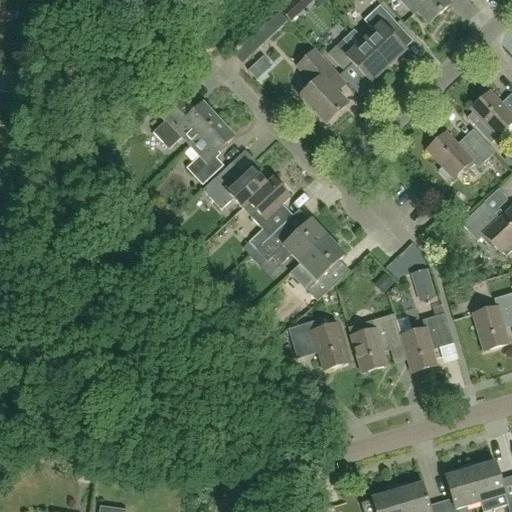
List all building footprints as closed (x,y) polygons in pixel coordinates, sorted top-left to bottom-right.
[(289,0),(280,9),(291,21),(313,0),(289,0)] [(399,0),(414,16),(417,13),(430,27),(450,8),(442,0),(399,0)] [(363,42),(387,69),(404,53),(387,34),(395,26),(378,8),(370,16),(364,22),(373,33),(363,42)] [(354,32),(335,48),(327,56),(343,74),(352,67),(369,85),(387,69),(363,42),(354,32)] [(343,86),(312,53),(295,69),(311,87),(298,99),(324,127),(346,107),(334,94),(343,86)] [(153,113),(163,123),(151,134),(166,150),(179,138),(189,148),(217,122),(201,106),(192,114),(186,107),(188,106),(175,92),(153,113)] [(472,114),(467,119),(490,144),(495,139),(511,124),(511,100),(502,109),(489,94),(470,112),(472,114)] [(217,122),(189,148),(197,157),(184,169),(200,186),(221,167),(212,157),(232,139),(217,122)] [(445,135),(425,153),(451,181),(460,172),(463,175),(472,167),(476,171),(493,155),(474,134),(458,149),(445,135)] [(129,171),(118,158),(110,150),(100,158),(108,167),(119,180),(129,171)] [(511,156),(510,154),(502,162),(508,169),(511,165),(511,156)] [(239,210),(265,187),(248,168),(240,175),(230,164),(201,191),(219,211),(230,200),(239,210)] [(271,181),(265,187),(239,210),(240,211),(241,210),(249,219),(249,220),(261,233),(249,244),(255,250),(267,239),(279,229),(291,218),(281,207),(289,199),(271,181)] [(480,207),(460,226),(476,243),(480,239),(488,248),(491,245),(500,254),(501,253),(506,258),(511,251),(511,206),(503,215),(500,211),(495,216),(484,204),(480,207)] [(267,239),(255,250),(254,251),(265,263),(266,262),(267,264),(272,259),(280,267),(290,257),(298,266),(326,240),(309,221),(289,240),(279,229),(267,239)] [(326,240),(298,266),(306,274),(308,276),(303,280),(311,288),(308,292),(317,301),(315,303),(333,287),(334,288),(350,273),(339,261),(343,258),(326,240)] [(200,269),(193,275),(208,290),(214,284),(200,269)] [(435,298),(427,271),(410,276),(419,303),(435,298)] [(484,313),(472,316),(483,353),(507,346),(502,327),(511,323),(511,295),(493,301),(495,306),(483,309),(484,313)] [(371,322),(371,323),(348,330),(350,338),(360,374),(385,367),(380,348),(401,342),(400,337),(393,315),(371,322)] [(400,337),(401,342),(411,374),(435,367),(430,347),(450,341),(443,315),(421,321),(422,326),(410,330),(411,334),(400,337)] [(324,329),(322,320),(287,330),(295,356),(315,350),(322,371),(347,364),(336,325),(324,329)] [(288,357),(289,376),(311,375),(310,356),(288,357)] [(90,463),(80,462),(76,467),(74,478),(77,484),(87,485),(90,481),(92,469),(90,463)] [(480,463),(469,466),(480,505),(482,511),(491,511),(507,507),(508,511),(511,511),(511,479),(511,478),(501,482),(495,463),(482,467),(480,463)] [(480,505),(469,466),(457,470),(458,474),(445,477),(452,501),(440,504),(442,511),(468,511),(467,509),(480,505)] [(408,484),(396,488),(402,511),(430,511),(422,484),(409,488),(408,484)] [(402,511),(396,488),(384,491),(385,495),(372,499),(375,511),(402,511)]
